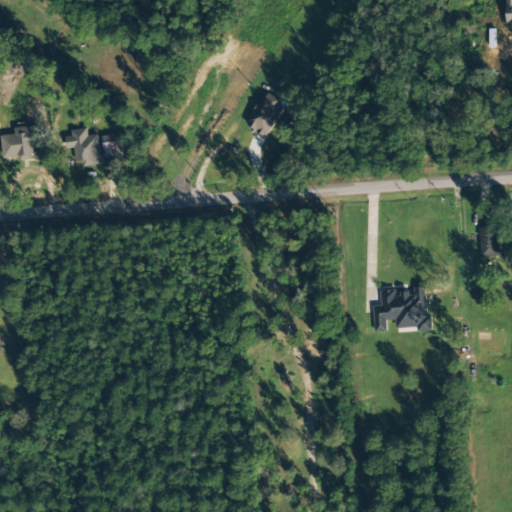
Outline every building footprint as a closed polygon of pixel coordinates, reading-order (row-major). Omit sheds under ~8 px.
[(285,107),(266,94),(245,125),(265,137),(285,107)] [(13,128),(13,135),(0,135),(0,152),(0,159),(31,157),(31,148),(46,147),(44,126),(13,128)] [(100,137),(104,158),(122,155),(118,134),(100,137)] [(89,160),(90,165),(100,164),(97,136),(63,139),(65,156),(74,155),(74,161),(89,160)] [(378,269),(388,270),(389,226),(379,226),(378,269)] [(496,228),(479,228),(480,258),(497,257),(496,228)] [(374,332),(386,332),(386,321),(395,320),(396,329),(417,328),(417,332),(431,331),(431,317),(425,317),(424,287),(411,288),(412,292),(396,293),(396,290),(380,291),(381,306),(373,306),(374,332)]
